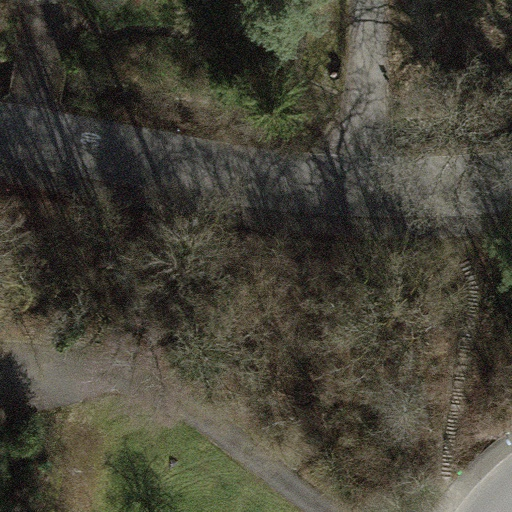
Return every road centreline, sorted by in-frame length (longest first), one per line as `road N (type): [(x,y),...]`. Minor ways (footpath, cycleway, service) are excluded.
road 1 (residential): [(342,186),(0,133)]
road 2 (residential): [(378,0),(342,186)]
road 3 (residential): [(511,176),(342,186)]
